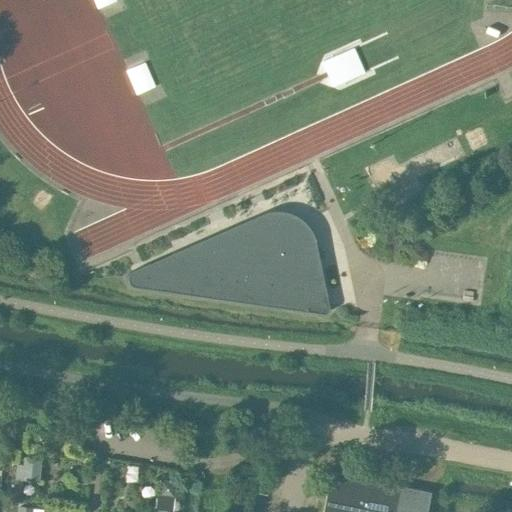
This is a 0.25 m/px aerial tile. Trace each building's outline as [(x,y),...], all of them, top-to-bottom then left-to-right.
[(117,0),(95,0),(101,11),(119,3),(117,0)] [(334,87),(365,74),(354,47),(323,59),(334,87)] [(128,61),(136,87),(155,81),(148,55),(128,61)] [(134,287),(322,314),(325,314),(327,313),(328,310),(329,308),(320,268),(320,266),(319,264),(317,263),(317,251),(314,239),(307,229),(298,222),(286,218),(277,217),(267,219),(258,223),(251,229),(245,237),(233,259),(177,251),(131,271),(128,273),(127,277),(127,280),(130,285),(134,287)] [(40,459),(19,458),(18,480),(40,480),(40,459)] [(426,511),(429,500),(430,492),(330,472),(322,511),(426,511)]
